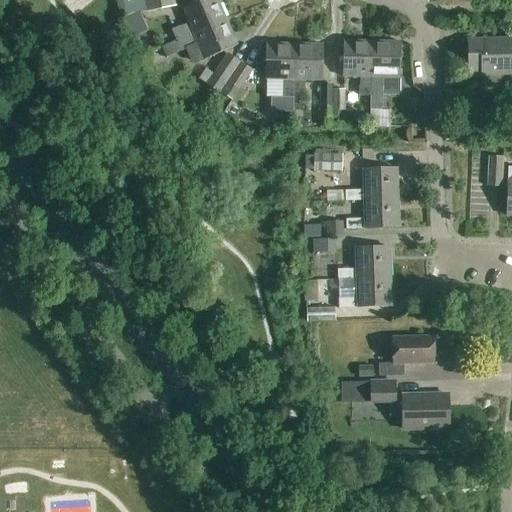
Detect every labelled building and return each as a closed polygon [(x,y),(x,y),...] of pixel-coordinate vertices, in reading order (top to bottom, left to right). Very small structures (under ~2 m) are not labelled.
[(175,7),(173,0),(132,0),(136,14),(146,12),(146,13),(175,7)] [(225,20),(216,0),(198,0),(181,7),(188,24),(180,27),(179,26),(171,30),(175,40),(225,20)] [(175,40),(176,42),(161,48),(165,58),(186,49),(191,60),(193,62),(196,62),(203,59),(204,60),(236,46),(225,20),(175,40)] [(511,38),(467,40),(468,72),(481,72),(481,76),(511,74),(511,38)] [(371,42),(342,41),(342,77),(359,77),(359,86),(358,86),(358,96),(370,96),(371,42)] [(371,42),(370,96),(370,110),(382,110),(382,87),(381,87),(381,78),(399,78),(400,42),(371,42)] [(294,45),(265,44),(264,80),(282,80),(282,89),(281,89),(281,98),(269,98),(269,113),(292,113),(293,126),(305,126),(305,111),(292,111),(292,99),(293,99),(294,45)] [(294,45),(293,99),(304,99),(305,89),(304,89),(304,80),(321,81),(322,45),(294,45)] [(205,86),(217,94),(239,62),(226,54),(205,86)] [(251,71),(240,64),(221,93),(232,101),(251,71)] [(331,111),(331,90),(331,84),(319,84),(319,130),(326,130),(327,125),(331,125),(332,111),(331,111)] [(344,90),(331,90),(331,111),(332,111),(344,111),(344,90)] [(313,172),(341,172),(342,155),(313,155),(313,172)] [(486,187),(501,188),(503,157),(487,157),(486,187)] [(397,198),(397,169),(362,170),(363,190),(344,191),(345,201),(363,201),(363,199),(397,198)] [(363,199),(363,201),(363,219),(345,220),(345,229),(398,227),(397,198),(363,199)] [(334,221),(325,222),(325,236),(342,236),(341,221),(334,221)] [(334,239),(312,239),(312,254),(335,253),(334,239)] [(390,277),(389,248),(355,249),(356,269),(337,270),(337,280),(356,280),(356,278),(390,277)] [(356,280),(357,298),(338,298),(338,308),(391,306),(390,277),(356,278),(356,280)] [(356,280),(337,280),(338,298),(357,298),(356,280)] [(316,281),(302,281),(303,302),(317,302),(316,281)] [(305,309),(306,323),(334,322),(334,307),(305,309)] [(433,363),(432,337),(391,338),(392,364),(377,364),(378,376),(402,376),(402,364),(433,363)] [(358,366),(358,377),(373,376),(372,365),(358,366)] [(448,429),(447,395),(401,396),(401,401),(394,402),(393,383),(370,384),(371,402),(388,402),(389,417),(402,417),(402,430),(448,429)] [(370,384),(340,385),(341,403),(371,402),(370,384)] [(48,501),(48,511),(89,511),(89,499),(48,501)]
